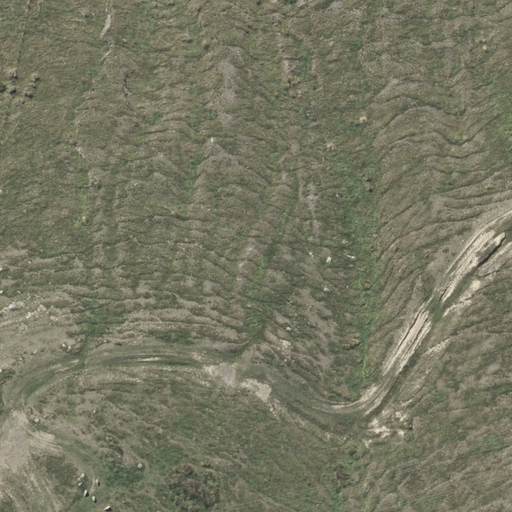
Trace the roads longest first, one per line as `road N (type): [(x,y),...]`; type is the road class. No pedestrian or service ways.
road 1 (track): [(511,243),(480,272),(407,400),(373,414),(338,411),(237,369),(165,364),(11,388),(0,403)]
road 2 (track): [(45,383),(17,399),(12,419),(30,438),(87,455),(94,498),(75,511)]
